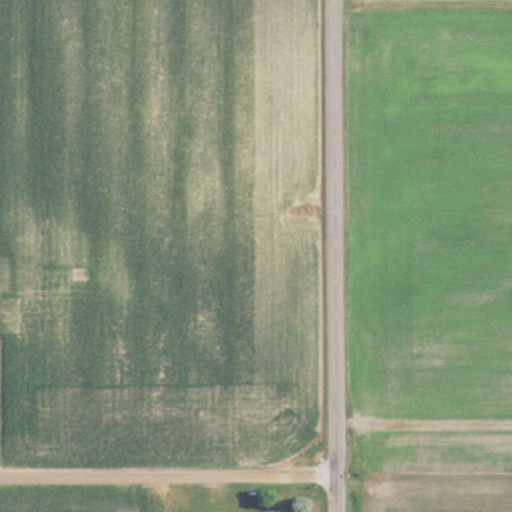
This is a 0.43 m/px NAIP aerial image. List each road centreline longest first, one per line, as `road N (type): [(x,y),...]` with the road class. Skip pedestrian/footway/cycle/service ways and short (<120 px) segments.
road 1 (residential): [(338,511),(336,0)]
road 2 (residential): [(339,475),(0,475)]
